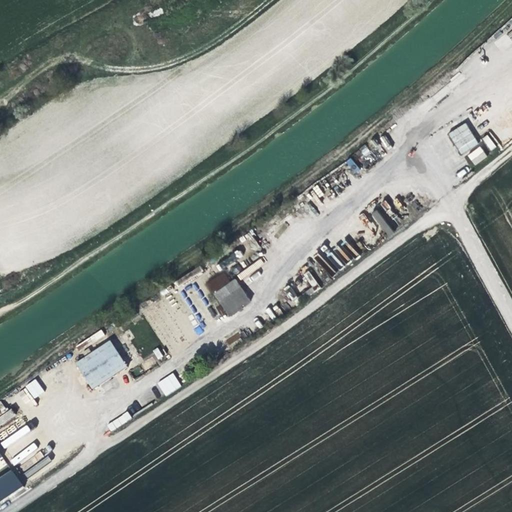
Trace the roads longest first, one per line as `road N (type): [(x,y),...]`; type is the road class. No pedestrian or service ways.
road 1 (track): [(36,490),(279,342),(511,159)]
road 2 (track): [(435,0),(298,116),(10,312)]
road 3 (track): [(0,123),(80,70),(109,62),(154,88),(261,0)]
road 4 (track): [(511,318),(452,211)]
